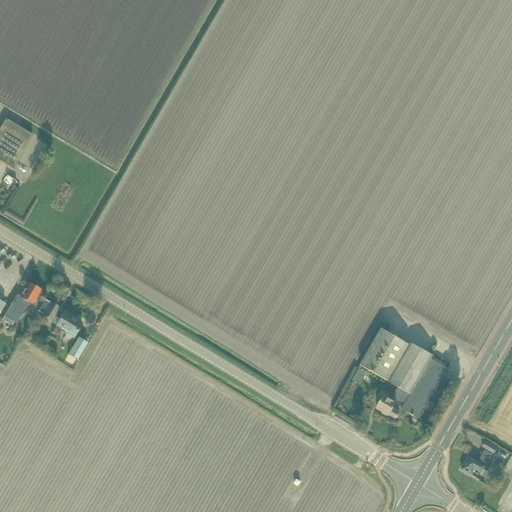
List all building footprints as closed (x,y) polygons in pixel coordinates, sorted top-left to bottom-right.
[(0,161),(13,169),(33,136),(6,119),(0,129),(0,161)] [(21,202),(25,204),(30,195),(25,193),(21,202)] [(29,304),(33,305),(41,291),(29,283),(21,297),(18,295),(4,316),(5,317),(3,320),(8,324),(12,326),(15,322),(16,323),(29,304)] [(45,300),(38,312),(44,315),(43,316),(53,321),(56,317),(60,320),(56,327),(52,333),(58,337),(62,330),(66,333),(65,334),(74,339),(82,324),(74,319),(75,317),(70,314),(68,316),(60,311),(59,311),(60,309),(60,308),(51,303),(50,303),(45,300)] [(382,329),(360,366),(398,388),(392,399),(391,400),(387,398),(389,395),(382,391),(377,399),(381,402),(377,409),(389,416),(395,419),(398,418),(400,415),(399,411),(393,408),(396,403),(397,404),(402,407),(401,409),(420,420),(450,369),(432,359),(434,356),(411,343),(410,345),(382,329)] [(78,337),(68,355),(77,360),(88,343),(78,337)] [(498,449),(489,443),(486,441),(482,448),(487,450),(479,464),(469,458),(462,470),(471,475),(475,469),(482,472),(483,470),(488,472),(494,461),(491,459),(493,454),(494,455),(498,449)] [(304,484),(297,480),(293,487),(300,491),(304,484)]
